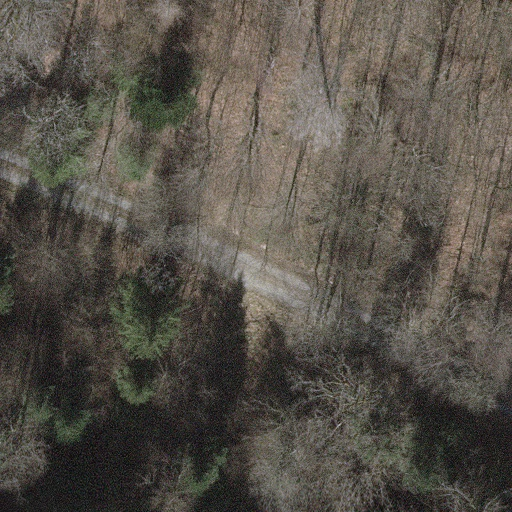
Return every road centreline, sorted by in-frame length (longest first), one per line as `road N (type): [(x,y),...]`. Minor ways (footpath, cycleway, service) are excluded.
road 1 (track): [(0,158),(511,394)]
road 2 (track): [(241,270),(315,375),(412,473),(480,511)]
